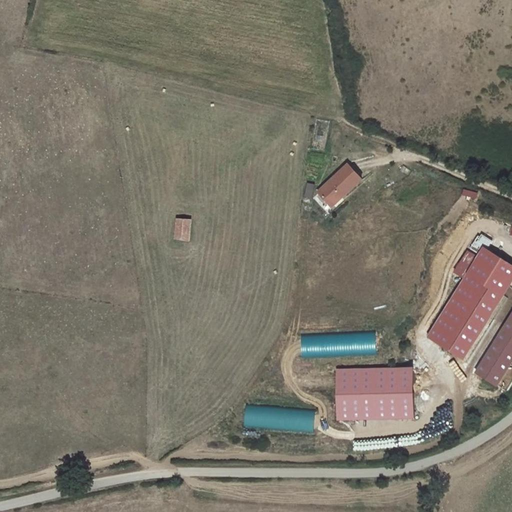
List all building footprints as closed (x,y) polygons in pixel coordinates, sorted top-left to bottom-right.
[(348,165),(319,193),(333,207),(362,180),(348,165)] [(470,206),(476,209),(482,196),(476,193),(470,206)] [(192,220),(178,219),(176,240),(190,241),(192,220)] [(480,253),(475,260),(503,278),(511,265),(511,261),(507,258),(505,261),(483,248),(488,240),(480,235),(472,248),(480,253)] [(503,278),(475,260),(428,337),(458,356),(511,270),(511,265),(503,278)] [(511,315),(476,373),(498,386),(511,363),(511,315)] [(300,334),(301,357),(377,354),(376,331),(300,334)] [(246,404),(244,427),(314,433),(316,410),(246,404)]
